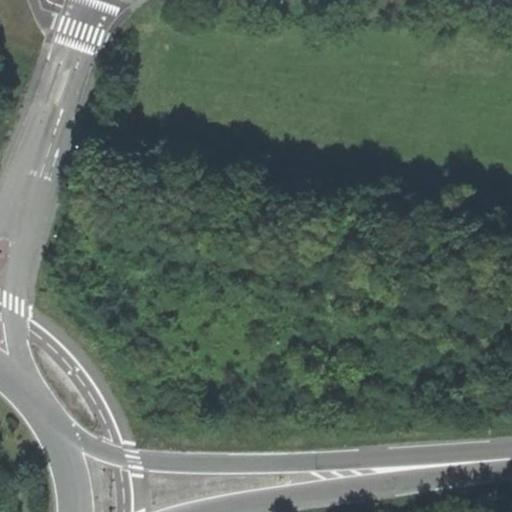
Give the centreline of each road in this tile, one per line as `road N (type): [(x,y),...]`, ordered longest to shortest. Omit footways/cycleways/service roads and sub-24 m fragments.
road 1 (primary): [(448,463),(128,456),(66,434)]
road 2 (primary): [(208,511),(448,463)]
road 3 (unclassified): [(25,380),(15,304),(20,207)]
